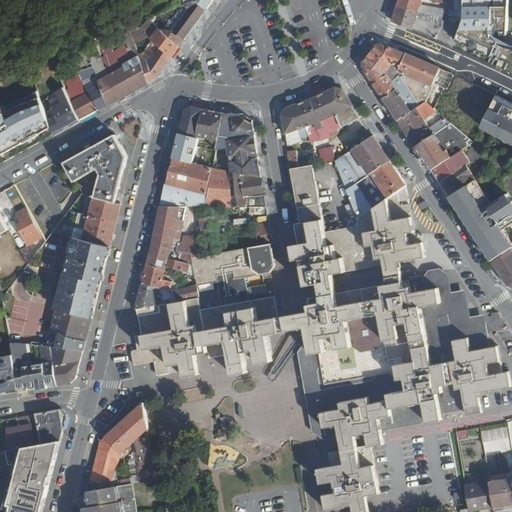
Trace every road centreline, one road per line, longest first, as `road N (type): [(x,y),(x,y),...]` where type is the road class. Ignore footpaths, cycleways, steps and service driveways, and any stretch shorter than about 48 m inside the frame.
road 1 (residential): [(173,85),(93,396)]
road 2 (residential): [(511,316),(343,59)]
road 3 (residential): [(173,85),(0,179)]
road 4 (residential): [(511,87),(368,27)]
road 5 (residential): [(285,223),(265,95)]
road 6 (residential): [(93,396),(62,511)]
